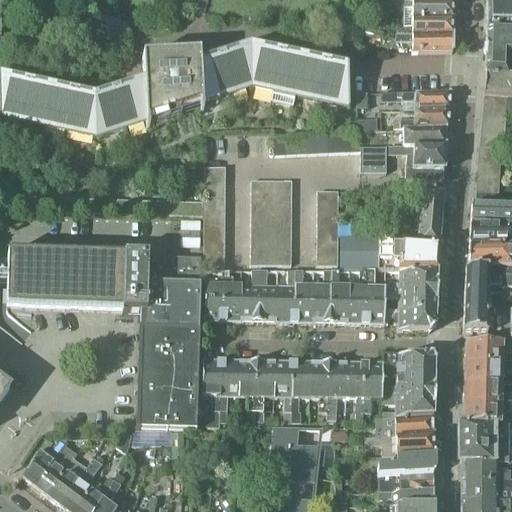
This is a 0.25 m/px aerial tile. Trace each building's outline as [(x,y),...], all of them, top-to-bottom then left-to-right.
[(511,0),(484,0),(484,9),(511,9),(511,0)] [(389,2),(383,2),(382,12),(395,13),(411,12),(411,21),(452,21),(452,5),(412,4),(389,5),(389,2)] [(511,9),(484,9),(484,31),(511,30),(511,9)] [(121,50),(119,20),(101,21),(103,51),(121,50)] [(395,30),(394,39),(452,38),(452,21),(411,21),(411,30),(395,30)] [(95,25),(86,25),(86,41),(96,41),(95,25)] [(511,30),(484,31),(483,71),(495,71),(495,70),(501,70),(506,67),(506,65),(511,64),(511,30)] [(452,38),(394,39),(394,47),(411,47),(411,56),(451,56),(452,38)] [(347,111),(348,111),(347,83),(348,75),(346,74),(346,72),(345,72),(249,52),(199,68),(199,57),(142,60),(143,86),(93,102),(0,82),(0,119),(95,140),(147,123),(147,124),(199,107),(199,106),(251,90),(347,110),(347,111)] [(495,71),(483,71),(482,100),(507,102),(511,102),(511,64),(506,65),(506,67),(501,70),(495,70),(495,71)] [(449,95),(378,97),(379,106),(413,106),(413,115),(448,114),(449,95)] [(507,102),(482,100),(478,151),(500,152),(502,153),(507,102)] [(394,123),(394,133),(402,133),(445,131),(447,131),(448,114),(413,115),(412,124),(394,123)] [(396,150),(396,158),(406,158),(444,159),(444,150),(445,131),(402,133),(402,150),(396,150)] [(347,134),(348,157),(359,156),(357,133),(347,134)] [(347,134),(337,135),(338,157),(348,157),(347,134)] [(327,158),(326,135),(315,136),(316,158),(327,158)] [(337,135),(326,135),(327,158),(338,157),(337,135)] [(316,158),(315,136),(304,137),(305,159),(316,158)] [(295,159),(294,137),(283,138),(284,160),(295,159)] [(304,137),(294,137),(295,159),(305,159),(304,137)] [(284,160),(283,138),(272,138),(273,160),(284,160)] [(385,151),(385,158),(396,158),(396,150),(385,150),(385,151)] [(359,151),(359,177),(385,177),(385,160),(385,158),(385,151),(359,151)] [(499,177),(500,152),(478,151),(476,176),(499,177)] [(405,172),(404,184),(423,185),(442,185),(444,159),(406,158),(406,172),(405,172)] [(1,162),(0,187),(14,187),(15,162),(1,162)] [(224,171),(203,171),(202,271),(223,272),(224,171)] [(499,177),(476,176),(476,183),(499,185),(499,177)] [(476,183),(475,196),(498,197),(499,185),(476,183)] [(270,195),(270,185),(250,185),(250,195),(270,195)] [(270,185),(270,195),(291,196),(291,185),(270,185)] [(250,195),(250,206),(270,206),(270,195),(250,195)] [(291,196),(270,195),(270,206),(290,206),(291,196)] [(316,195),(316,206),(337,206),(337,196),(316,195)] [(417,250),(438,251),(442,197),(420,196),(416,248),(417,249),(417,250)] [(475,196),(475,208),(511,209),(511,200),(498,200),(498,197),(475,196)] [(202,206),(201,206),(32,200),(31,214),(201,220),(202,206)] [(270,206),(250,206),(249,216),(270,217),(270,206)] [(270,206),(270,217),(290,217),(290,206),(270,206)] [(316,206),(316,217),(337,217),(337,206),(316,206)] [(511,209),(475,208),(470,208),(469,230),(511,231),(511,209)] [(270,217),(249,216),(249,227),(270,227),(270,217)] [(270,217),(270,227),(290,228),(290,217),(270,217)] [(337,217),(316,217),(315,228),(337,228),(337,225),(337,217)] [(355,240),(355,232),(348,225),(337,225),(337,228),(337,238),(337,241),(338,241),(355,240)] [(270,227),(249,227),(249,238),(270,238),(270,227)] [(270,227),(270,238),(290,238),(290,228),(270,227)] [(337,228),(315,228),(315,238),(337,238),(337,228)] [(511,231),(469,230),(468,250),(511,249),(511,231)] [(249,238),(249,248),(270,249),(270,238),(249,238)] [(270,238),(270,249),(290,249),(290,238),(270,238)] [(315,238),(315,249),(336,249),(337,241),(337,238),(315,238)] [(417,249),(416,248),(392,247),(392,242),(377,241),(377,240),(355,240),(338,241),(338,275),(358,275),(366,275),(373,276),(397,276),(436,276),(438,251),(417,250),(417,249)] [(270,249),(249,248),(249,259),(269,259),(270,249)] [(270,249),(269,259),(290,259),(290,249),(270,249)] [(336,249),(315,249),(315,260),(336,260),(336,249)] [(511,249),(468,250),(467,273),(511,271),(511,249)] [(195,423),(198,326),(200,262),(147,260),(147,259),(123,258),(123,260),(7,256),(6,311),(121,315),(121,317),(138,317),(134,434),(138,434),(138,433),(170,434),(195,435),(195,423)] [(269,259),(249,259),(249,270),(269,270),(269,259)] [(269,259),(269,270),(290,270),(290,259),(269,259)] [(336,260),(315,260),(315,270),(336,270),(336,260)] [(511,271),(467,273),(465,273),(462,336),(486,335),(489,289),(502,289),(502,291),(511,290),(511,271)] [(221,326),(223,275),(212,275),(212,290),(204,290),(203,326),(221,326)] [(230,275),(223,275),(221,326),(239,326),(241,289),(230,289),(230,275)] [(241,289),(239,326),(240,326),(257,326),(258,275),(251,275),(250,290),(241,289)] [(274,327),(275,291),(266,290),(266,275),(258,275),(257,326),(274,327)] [(293,327),(294,275),(286,275),(286,291),(281,291),(281,282),(275,282),(275,291),(274,327),(293,327)] [(302,275),(294,275),(293,327),(311,328),(312,291),(302,291),(302,275)] [(312,291),(311,328),(311,327),(330,328),(331,275),(322,275),(321,291),(312,291)] [(338,275),(331,275),(330,328),(346,328),(347,291),(347,284),(344,284),(343,291),(337,291),(338,275)] [(364,329),(366,275),(358,275),(358,292),(347,291),(346,328),(364,329)] [(384,302),(384,297),(384,291),(373,291),(373,276),(366,275),(364,329),(383,329),(383,316),(383,314),(384,302)] [(384,287),(384,291),(384,297),(435,298),(436,276),(397,276),(397,287),(384,287)] [(396,314),(383,314),(383,316),(435,317),(435,298),(384,297),(384,302),(396,303),(396,314)] [(435,317),(383,316),(383,329),(386,329),(386,322),(396,322),(396,335),(427,336),(428,337),(435,331),(434,330),(434,317),(435,317)] [(497,367),(511,367),(511,357),(503,358),(503,347),(464,346),(464,357),(466,360),(466,367),(476,367),(476,369),(486,369),(486,365),(497,365),(497,367)] [(395,369),(381,369),(382,380),(394,380),(394,379),(433,380),(433,365),(434,364),(428,358),(427,359),(395,359),(395,369)] [(219,416),(220,365),(201,365),(200,402),(211,402),(211,411),(205,411),(205,432),(218,433),(218,427),(219,416)] [(238,366),(220,365),(219,416),(226,416),(226,403),(237,403),(238,366)] [(476,367),(466,367),(466,374),(463,376),(463,383),(466,385),(465,387),(502,387),(503,376),(511,376),(511,367),(497,367),(497,365),(486,365),(486,369),(476,369),(476,367)] [(238,366),(237,403),(246,403),(246,428),(254,428),(256,366),(238,366)] [(256,366),(254,428),(263,428),(263,416),(262,416),(262,403),(272,403),(273,366),(256,366)] [(290,418),(292,367),(273,366),(272,403),(283,403),(282,428),(290,428),(290,418)] [(308,403),(310,367),(292,367),(290,418),(290,428),(299,428),(299,416),(298,416),(298,403),(308,403)] [(310,367),(308,403),(318,404),(318,418),(325,418),(327,367),(310,367)] [(344,405),(345,368),(327,367),(325,418),(325,425),(335,426),(336,405),(344,405)] [(345,368),(344,405),(355,405),(354,424),(362,424),(362,419),(363,368),(345,368)] [(363,368),(362,419),(369,419),(370,405),(380,405),(381,399),(381,391),(382,380),(381,369),(363,368)] [(433,400),(433,380),(394,379),(394,380),(394,391),(381,391),(381,399),(433,400)] [(502,387),(465,387),(465,388),(463,390),(463,397),(465,400),(465,406),(475,407),(475,408),(485,408),(485,405),(496,405),(495,407),(511,407),(511,398),(511,397),(502,397),(502,387)] [(0,405),(8,395),(0,388),(0,405)] [(432,420),(433,400),(381,399),(380,405),(380,410),(394,410),(394,416),(381,416),(381,422),(381,423),(432,420)] [(511,414),(511,407),(495,407),(496,405),(485,405),(485,408),(475,408),(475,407),(465,406),(465,414),(462,416),(462,426),(501,426),(501,417),(511,417),(511,415),(511,414)] [(362,440),(362,444),(432,439),(432,420),(381,423),(381,422),(374,423),(374,440),(362,440)] [(203,423),(195,423),(195,435),(203,435),(203,423)] [(501,428),(501,426),(462,426),(457,426),(457,446),(508,447),(508,446),(508,438),(496,438),(496,428),(501,428)] [(312,511),(321,434),(272,432),(262,511),(312,511)] [(170,450),(170,434),(138,433),(138,434),(134,434),(130,438),(130,440),(127,451),(140,451),(170,450)] [(345,444),(344,435),(333,436),(334,445),(345,444)] [(183,437),(171,438),(172,461),(184,461),(184,454),(184,444),(183,437)] [(238,453),(240,439),(222,437),(220,451),(238,453)] [(216,447),(216,438),(205,438),(205,447),(216,447)] [(432,439),(362,444),(361,450),(369,450),(394,449),(394,461),(432,459),(432,439)] [(130,440),(120,441),(115,450),(126,455),(127,451),(130,440)] [(193,444),(184,444),(184,454),(193,453),(193,444)] [(508,447),(457,446),(456,465),(460,465),(462,465),(497,466),(498,465),(496,465),(497,455),(508,455),(508,453),(511,453),(511,445),(508,446),(508,447)] [(68,453),(66,451),(61,458),(34,492),(48,501),(75,465),(72,463),(81,452),(73,446),(68,453)] [(63,449),(58,448),(54,452),(49,449),(41,458),(38,457),(21,482),(34,492),(61,458),(66,451),(63,449)] [(171,450),(162,451),(162,459),(171,459),(171,450)] [(434,465),(432,462),(432,459),(394,461),(394,471),(388,472),(387,469),(375,470),(376,482),(402,481),(402,482),(431,480),(431,477),(434,474),(434,465)] [(79,469),(75,465),(48,501),(60,511),(88,475),(93,463),(92,462),(84,472),(79,469)] [(100,468),(93,463),(88,475),(60,511),(61,511),(79,511),(92,495),(97,487),(90,482),(100,468)] [(497,466),(462,465),(460,465),(462,465),(462,484),(509,485),(509,476),(497,475),(497,466)] [(92,495),(79,511),(99,511),(121,483),(116,479),(111,486),(106,483),(101,490),(97,487),(92,495)] [(431,496),(431,480),(402,482),(402,481),(376,482),(375,496),(377,496),(391,497),(390,497),(401,497),(431,496)] [(121,483),(99,511),(113,511),(108,507),(119,490),(122,484),(121,483)] [(462,484),(461,503),(508,504),(508,495),(511,494),(511,484),(509,485),(462,484)] [(431,510),(431,496),(401,497),(390,497),(391,497),(377,496),(376,504),(386,505),(386,504),(390,504),(390,510),(394,510),(394,511),(432,511),(432,510),(431,510)] [(337,508),(347,508),(347,497),(337,497),(337,508)] [(461,503),(461,511),(508,511),(508,504),(461,503)]
